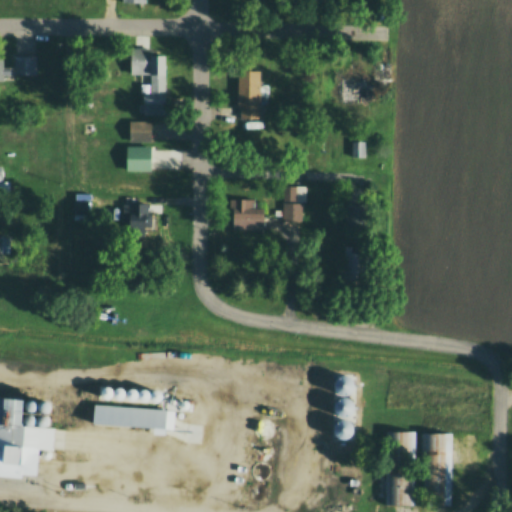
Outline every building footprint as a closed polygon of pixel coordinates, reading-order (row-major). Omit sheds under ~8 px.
[(128,45),(148,45),(148,53),(165,52),(166,112),(143,113),(143,90),(148,90),(148,62),(129,63),(128,45)] [(0,80),(0,56),(4,56),(4,65),(11,65),(11,57),(35,56),(35,75),(4,75),(4,80),(0,80)] [(239,69),(262,70),(260,121),(241,120),(242,107),(237,107),(239,69)] [(337,102),(337,76),(372,77),(371,102),(337,102)] [(128,121),(149,121),(149,170),(124,170),(124,144),(128,144),(128,121)] [(350,140),(363,140),(363,157),(350,157),(350,140)] [(0,167),(0,166),(0,192),(8,193),(8,182),(1,182),(0,167)] [(281,185),(306,185),(306,220),(280,220),(281,185)] [(230,197),(229,236),(263,237),(263,208),(255,208),(255,197),(230,197)] [(71,199),(94,200),(94,224),(71,223),(71,199)] [(120,202),(120,238),(156,238),(155,213),(148,213),(148,201),(120,202)] [(342,202),(363,202),(363,230),(342,230),(342,202)] [(0,236),(11,236),(12,262),(0,262),(0,236)] [(342,248),(361,248),(361,279),(341,279),(342,248)] [(351,390),(349,392),(345,393),(342,394),(339,393),(336,391),(334,388),(333,384),(334,381),(335,378),(337,376),(340,374),(343,374),(346,374),(349,375),(351,378),(353,380),(353,384),(353,387),(351,390)] [(109,395),(108,397),(106,398),(105,398),(103,398),(101,398),(99,396),(98,395),(98,393),(98,391),(99,389),(100,387),(102,386),(104,386),(106,386),(108,388),(109,389),(110,391),(110,393),(109,395)] [(122,396),(121,398),(120,399),(118,399),(116,399),(114,399),(112,397),(111,396),(111,394),(111,392),(112,390),(113,388),(115,387),(117,387),(119,387),(121,389),(122,390),(123,392),(123,394),(122,396)] [(136,397),(134,399),(133,400),(131,400),(129,400),(127,400),(126,398),(124,397),(124,395),(124,393),(125,391),(126,389),(128,388),(130,388),(132,388),(134,390),(136,391),(136,393),(136,395),(136,397)] [(148,398),(147,400),(146,401),(144,401),(142,401),(140,401),(138,399),(137,398),(137,396),(137,394),(138,392),(139,390),(141,389),(143,389),(145,389),(147,391),(148,392),(149,394),(149,396),(148,398)] [(162,399),(160,400),(159,401),(157,402),(155,402),(153,401),(152,400),(151,398),(150,397),(150,394),(151,392),(152,391),(154,390),(156,390),(159,390),(160,391),(162,393),(162,395),(162,397),(162,399)] [(0,478),(21,480),(21,475),(36,476),(37,448),(51,449),(52,427),(19,425),(21,393),(0,391),(0,478)] [(34,406),(32,407),(30,408),(28,409),(26,408),(24,407),(23,405),(22,403),(22,401),(23,399),(24,397),(26,396),(28,396),(30,396),(32,397),(33,398),(34,400),(35,402),(35,404),(34,406)] [(48,406),(46,408),(44,409),(42,409),(40,409),(38,407),(37,406),(36,404),(36,402),(37,399),(38,398),(40,397),(42,396),(44,396),(46,397),(48,398),(49,400),(49,402),(49,405),(48,406)] [(349,413),(347,415),(344,416),(340,417),(337,416),(334,414),(332,411),(332,407),(332,404),(333,401),(335,399),(338,397),(341,397),(344,397),(347,398),(350,401),(351,404),(352,407),(351,410),(349,413)] [(92,421),(94,402),(172,408),(171,427),(92,421)] [(33,421),(31,423),(29,424),(27,424),(25,423),(23,422),(22,420),(21,418),(21,416),(22,414),(23,413),(25,411),(27,411),(29,411),(31,412),(33,413),(34,415),(34,417),(34,419),(33,421)] [(47,422),(45,423),(43,424),(41,424),(39,424),(37,423),(36,421),(35,419),(35,417),(36,415),(37,413),(39,412),(41,411),(43,411),(45,412),(47,414),(48,416),(48,418),(48,420),(47,422)] [(271,434),(268,436),(265,438),(261,438),(258,437),(256,435),(254,432),(253,429),(253,426),(254,423),(257,420),(259,419),(262,418),(266,418),(269,420),(271,422),(272,425),(273,428),(272,431),(271,434)] [(349,436),(347,438),(344,439),(340,439),(337,438),(334,436),(332,433),(332,430),(332,427),(333,424),(335,421),(338,420),(341,419),(344,420),(347,421),(350,423),(351,426),(352,429),(351,433),(349,436)] [(387,430),(383,506),(412,507),(416,431),(387,430)] [(422,431),(418,506),(450,507),(454,433),(422,431)] [(269,456),(266,458),(263,459),(260,460),(257,458),(254,456),(252,454),(251,450),(251,447),(253,444),(255,442),(258,440),(261,440),(264,440),(267,441),(269,444),(271,446),(271,450),(271,453),(269,456)] [(267,476),(265,479),(262,480),(258,480),(255,479),(252,477),(250,474),(250,471),(250,468),(251,465),(253,462),(256,461),(259,460),(262,461),(265,462),(268,464),(269,467),(270,470),(269,474),(267,476)] [(265,497),(263,499),(259,501),(256,501),(253,500),(250,498),(248,495),(247,491),(248,488),(249,485),(251,483),(254,481),(257,481),(260,481),(263,482),(265,485),(267,488),(267,491),(267,494),(265,497)]
